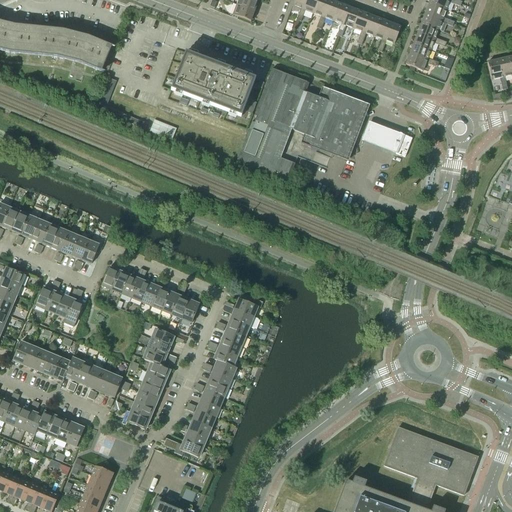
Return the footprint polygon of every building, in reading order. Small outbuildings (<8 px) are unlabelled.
[(254,12),(258,2),(252,0),(237,0),(236,5),(254,12)] [(302,10),(306,0),(294,0),(292,6),(300,10),(302,10)] [(312,14),(317,0),(306,0),(302,10),(300,10),(298,15),(302,17),(305,11),(312,14)] [(322,18),(329,1),(326,0),(317,0),(312,14),(320,17),(322,18)] [(454,5),(456,1),(454,0),(449,0),(449,1),(447,0),(429,0),(428,4),(446,11),(448,3),(454,5)] [(333,22),(339,5),(329,1),(322,18),(320,17),(318,23),(323,25),(325,19),(333,22)] [(443,19),(446,11),(428,4),(424,14),(442,21),(443,19)] [(250,22),(254,12),(236,5),(232,16),(250,22)] [(343,26),(349,9),(339,5),(333,22),(340,25),(343,26)] [(353,30),(359,13),(349,9),(343,26),(340,25),(338,31),(343,32),(345,27),(353,30)] [(363,34),(370,16),(359,13),(353,30),(361,33),(363,34)] [(446,25),(448,21),(443,19),(442,21),(424,14),(421,25),(438,31),(441,23),(446,25)] [(373,38),(380,20),(370,16),(363,34),(361,33),(358,38),(363,40),(365,35),(373,38)] [(383,41),(390,24),(380,20),(373,38),(381,40),(383,41)] [(102,44),(104,41),(103,41),(102,42),(98,40),(97,42),(87,38),(77,35),(78,34),(73,32),(73,31),(72,34),(62,31),(52,30),(53,27),(52,27),(52,29),(47,28),(47,30),(28,28),(28,26),(23,26),(23,24),(22,24),(22,27),(14,27),(6,25),(7,21),(6,23),(1,22),(1,23),(0,23),(0,51),(9,54),(57,58),(79,64),(101,73),(111,48),(102,44)] [(394,45),(400,28),(390,24),(383,41),(381,40),(379,46),(383,48),(385,42),(394,45)] [(435,39),(438,31),(421,25),(417,35),(434,41),(435,39)] [(439,46),(440,41),(435,39),(434,41),(417,35),(413,45),(430,51),(433,44),(439,46)] [(427,59),(430,51),(413,45),(409,55),(426,62),(427,59)] [(185,53),(170,91),(240,118),(255,80),(185,53)] [(431,66),(433,61),(427,59),(426,62),(409,55),(405,65),(422,72),(425,64),(431,66)] [(511,76),(511,74),(508,58),(498,61),(502,79),(499,79),(501,85),(506,84),(504,78),(511,76)] [(502,79),(498,61),(487,63),(491,81),(499,79),(502,79)] [(248,131),(236,162),(288,182),(291,173),(294,165),(309,171),(317,149),(346,160),(366,106),(310,85),(304,83),(271,70),(248,131)] [(105,108),(103,114),(144,130),(146,125),(105,108),(116,82),(110,80),(100,106),(105,108)] [(188,101),(180,99),(178,104),(186,107),(188,101)] [(402,136),(367,122),(360,141),(395,154),(402,136)] [(395,154),(404,158),(411,139),(402,136),(395,154)] [(0,226),(1,227),(8,209),(0,205),(0,226)] [(11,231),(18,214),(8,209),(1,227),(11,231)] [(21,235),(28,218),(18,214),(11,231),(21,235)] [(31,239),(38,222),(28,218),(21,235),(31,239)] [(41,244),(48,226),(38,222),(31,239),(41,244)] [(51,248),(58,230),(48,226),(41,244),(51,248)] [(61,252),(68,234),(58,230),(51,248),(61,252)] [(71,256),(78,238),(68,234),(61,252),(71,256)] [(81,260),(88,243),(78,238),(71,256),(81,260)] [(91,265),(98,247),(88,243),(81,260),(91,265)] [(20,286),(24,276),(6,269),(2,279),(20,286)] [(111,290),(118,273),(108,269),(101,286),(111,290)] [(121,295),(128,277),(118,273),(111,290),(121,295)] [(131,299),(138,281),(128,277),(121,295),(131,299)] [(0,289),(15,296),(20,286),(2,279),(0,283),(0,289)] [(141,303),(148,285),(138,281),(131,299),(141,303)] [(151,307),(158,289),(148,285),(141,303),(151,307)] [(0,301),(11,306),(15,296),(0,289),(0,301)] [(45,311),(52,293),(42,289),(35,306),(45,311)] [(161,311),(168,294),(158,289),(151,307),(161,311)] [(73,328),(83,305),(77,303),(78,301),(79,302),(82,292),(77,290),(76,291),(73,298),(72,301),(65,319),(63,324),(73,328)] [(55,315),(62,297),(52,293),(45,311),(55,315)] [(171,315),(178,298),(168,294),(161,311),(171,315)] [(65,319),(72,301),(62,297),(55,315),(65,319)] [(252,318),(256,308),(260,309),(262,303),(246,297),(244,302),(239,300),(235,310),(252,318)] [(181,320),(188,302),(178,298),(171,315),(181,320)] [(0,313),(7,316),(11,306),(0,301),(0,313)] [(191,324),(199,306),(188,302),(181,320),(191,324)] [(258,320),(252,318),(235,310),(232,309),(225,306),(224,306),(222,310),(223,312),(231,315),(231,314),(233,315),(231,320),(253,330),(258,320)] [(244,338),(248,328),(253,330),(231,320),(226,330),(244,338)] [(169,348),(173,337),(155,330),(151,340),(169,348)] [(244,338),(226,330),(222,340),(240,348),(244,338)] [(165,357),(169,348),(151,340),(147,350),(165,357)] [(236,358),(240,348),(222,340),(218,350),(236,358)] [(22,365),(30,347),(19,343),(12,361),(22,365)] [(32,369),(40,352),(30,347),(22,365),(32,369)] [(161,367),(165,357),(147,350),(143,360),(169,371),(161,367)] [(232,367),(236,358),(218,350),(214,360),(235,369),(232,367)] [(42,373),(49,356),(40,352),(32,369),(42,373)] [(52,378),(60,360),(49,356),(42,373),(52,378)] [(70,364),(69,364),(60,360),(52,378),(63,382),(64,377),(70,364)] [(74,381),(81,364),(71,360),(69,364),(70,364),(64,377),(74,381)] [(165,381),(169,371),(143,360),(151,364),(147,373),(165,381)] [(231,379),(235,369),(214,360),(214,361),(217,362),(213,372),(231,379)] [(84,386),(91,368),(81,364),(74,381),(84,386)] [(94,390),(101,372),(91,368),(84,386),(94,390)] [(104,394),(111,376),(101,372),(94,390),(104,394)] [(227,389),(231,379),(213,372),(209,382),(227,389)] [(161,391),(165,381),(147,373),(143,383),(161,391)] [(114,398),(122,380),(111,376),(104,394),(114,398)] [(222,399),(227,389),(209,382),(205,391),(222,399)] [(156,401),(161,391),(143,383),(139,393),(156,401)] [(218,409),(222,399),(205,391),(201,402),(218,409)] [(152,411),(156,401),(139,393),(135,403),(152,411)] [(0,421),(4,423),(12,405),(2,401),(0,404),(0,421)] [(214,419),(218,409),(201,402),(196,412),(214,419)] [(148,421),(152,411),(135,403),(131,413),(148,421)] [(14,427),(22,409),(12,405),(4,423),(14,427)] [(24,431),(31,413),(22,409),(14,427),(24,431)] [(144,431),(148,421),(131,413),(130,413),(126,412),(121,425),(126,427),(127,424),(144,431)] [(210,429),(214,419),(196,412),(192,421),(210,429)] [(41,418),(41,417),(31,413),(24,431),(34,435),(36,431),(41,418)] [(46,435),(53,417),(43,413),(41,417),(41,418),(36,431),(46,435)] [(56,439),(63,421),(53,417),(46,435),(56,439)] [(66,443),(73,426),(63,421),(56,439),(66,443)] [(206,439),(210,429),(192,421),(188,431),(206,439)] [(76,448),(83,430),(73,426),(66,443),(76,448)] [(425,511),(428,505),(431,506),(447,511),(462,511),(465,505),(444,498),(446,493),(446,492),(434,487),(435,486),(463,497),(469,480),(471,475),(477,458),(397,428),(383,467),(417,480),(414,487),(411,486),(349,463),(345,474),(410,498),(407,505),(364,489),(366,483),(353,479),(351,484),(345,482),(334,511),(425,511)] [(202,449),(206,439),(188,431),(184,441),(202,449)] [(197,459),(202,449),(184,441),(182,447),(179,446),(179,445),(165,439),(162,447),(182,455),(183,453),(197,459)] [(109,484),(113,474),(95,467),(91,477),(109,484)] [(0,492),(3,494),(11,476),(1,472),(0,474),(0,492)] [(10,505),(20,480),(11,476),(3,494),(8,496),(5,503),(10,505)] [(109,484),(91,477),(87,486),(105,493),(109,484)] [(22,502),(30,484),(20,480),(10,505),(14,507),(17,500),(22,502)] [(26,511),(28,511),(39,488),(30,484),(22,502),(27,504),(24,511),(26,511)] [(101,503),(105,493),(87,486),(83,495),(101,503)] [(41,510),(48,492),(39,488),(28,511),(34,511),(36,507),(41,510)] [(192,504),(195,494),(185,490),(181,499),(192,504)] [(51,511),(58,496),(48,492),(41,510),(46,511),(45,511),(51,511)] [(96,511),(101,503),(83,495),(79,505),(96,511)] [(192,511),(186,509),(185,510),(182,509),(182,508),(157,497),(150,511),(192,511)]
